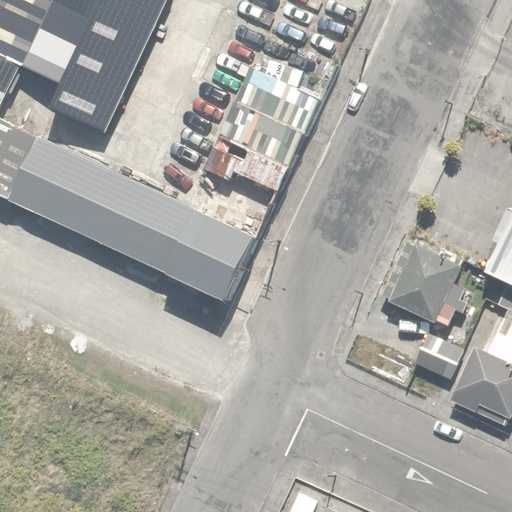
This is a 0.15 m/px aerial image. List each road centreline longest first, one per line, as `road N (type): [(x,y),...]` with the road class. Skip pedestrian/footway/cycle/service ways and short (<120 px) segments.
road 1 (unclassified): [(273,390),(450,0)]
road 2 (unclassified): [(273,390),(511,502)]
road 3 (unclassified): [(216,511),(273,390)]
